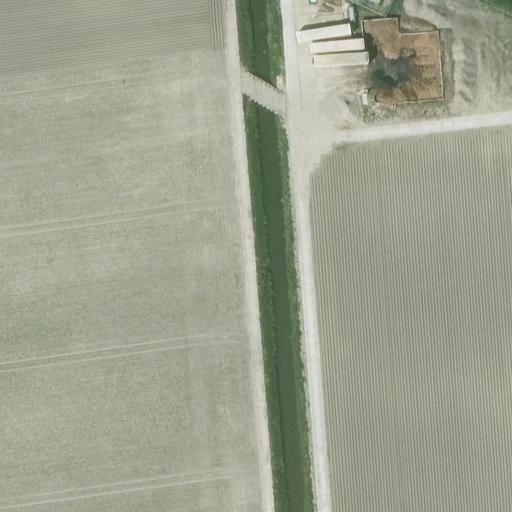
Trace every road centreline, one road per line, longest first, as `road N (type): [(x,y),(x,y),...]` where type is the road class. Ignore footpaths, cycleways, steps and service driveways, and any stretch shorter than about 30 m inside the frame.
road 1 (track): [(228,0),(270,511)]
road 2 (track): [(326,511),(287,0)]
road 3 (track): [(511,118),(298,141)]
